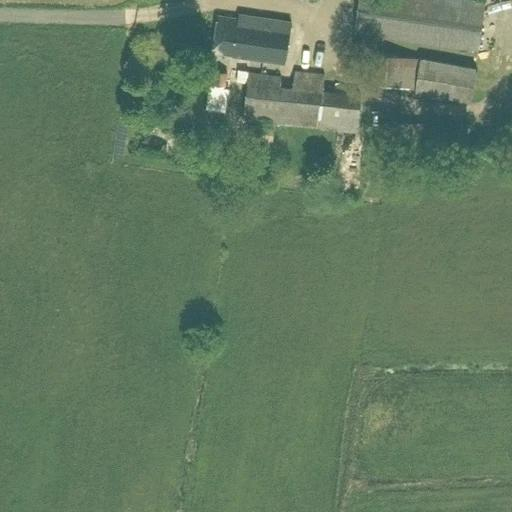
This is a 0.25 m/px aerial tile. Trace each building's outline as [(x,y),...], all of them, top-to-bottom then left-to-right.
[(477,49),(485,1),(480,0),(357,0),(353,30),(477,49)] [(284,61),(291,20),(239,12),(238,17),(218,14),(213,50),(234,53),(233,55),(284,61)] [(298,64),(319,67),(321,47),(300,44),(298,64)] [(470,101),(476,67),(364,51),(360,80),(414,86),(413,92),(470,101)] [(220,62),(216,78),(227,80),(230,65),(220,62)] [(356,131),(362,92),(324,88),(324,72),(295,69),(292,86),(281,84),(281,75),(248,70),(242,119),(356,131)]
